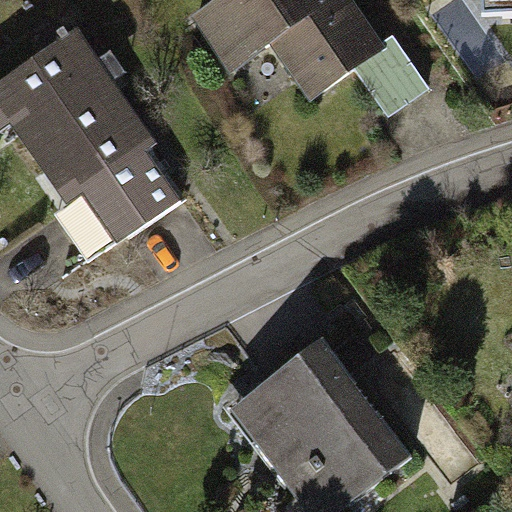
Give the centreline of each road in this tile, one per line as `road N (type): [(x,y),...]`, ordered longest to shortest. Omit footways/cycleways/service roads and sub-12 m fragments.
road 1 (residential): [(511,168),(324,249),(14,409)]
road 2 (residential): [(14,409),(86,511)]
